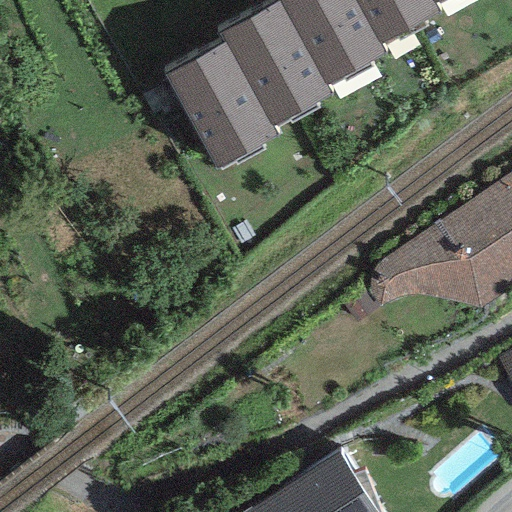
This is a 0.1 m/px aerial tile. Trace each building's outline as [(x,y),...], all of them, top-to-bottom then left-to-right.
[(223,45),(168,75),(219,169),(277,138),(273,130),(331,98),(326,89),(387,56),(383,48),(442,16),(438,8),(452,0),(278,0),(280,3),(218,36),(223,45)] [(433,75),(471,128),(511,99),(511,96),(476,45),(433,75)] [(511,170),(375,265),(368,283),(366,292),(371,298),(377,302),(389,300),(397,296),(403,295),(411,295),(418,296),(480,310),(511,289),(511,170)] [(511,347),(495,357),(511,386),(511,347)] [(376,511),(338,454),(252,510),(250,507),(243,511),(376,511)]
